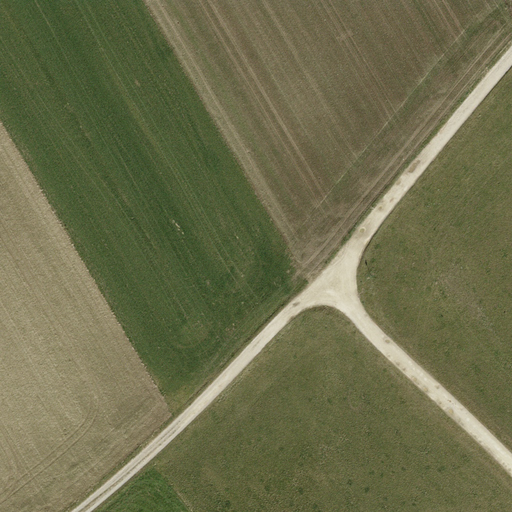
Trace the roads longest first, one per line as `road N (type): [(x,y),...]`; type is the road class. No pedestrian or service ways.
road 1 (track): [(80,511),(327,281),(511,55)]
road 2 (track): [(511,469),(327,281)]
